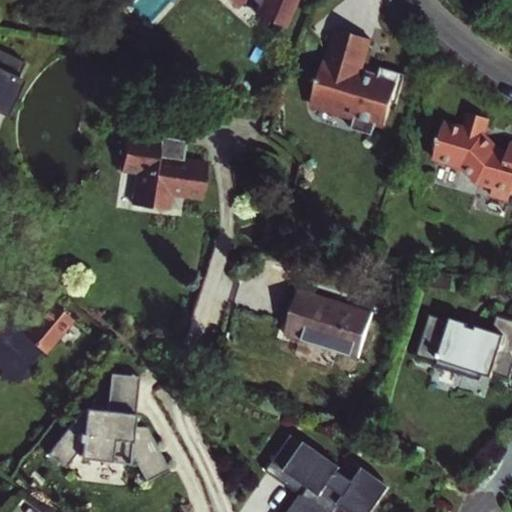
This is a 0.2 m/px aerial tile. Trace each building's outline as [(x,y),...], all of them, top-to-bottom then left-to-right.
[(288,23),(296,0),(229,0),(230,0),(229,0),(260,0),(267,4),(263,15),(288,23)] [(392,100),(399,71),(375,65),(372,77),(357,73),(355,70),(364,38),(329,29),(308,96),(329,102),(337,113),(350,116),(347,127),(369,133),(372,122),(380,124),(387,99),(392,100)] [(0,102),(5,105),(26,60),(0,47),(0,102)] [(511,181),(511,135),(507,134),(505,142),(496,140),(481,126),(486,108),(465,102),(460,120),(440,115),(431,152),(460,160),(477,177),(490,181),(488,187),(507,192),(510,181),(511,181)] [(147,175),(177,188),(191,156),(145,136),(151,122),(120,109),(107,140),(122,146),(109,175),(141,189),(147,175)] [(0,364),(4,368),(1,371),(9,377),(18,378),(27,374),(33,368),(30,365),(43,349),(46,351),(74,318),(51,298),(30,323),(23,317),(16,326),(14,326),(0,314),(0,364)] [(282,309),(265,353),(338,381),(355,337),(282,309)] [(511,322),(507,338),(449,321),(437,363),(497,381),(499,374),(511,377),(511,322)] [(139,376),(111,373),(106,411),(135,413),(139,376)] [(64,467),(78,455),(83,455),(82,460),(131,465),(132,461),(136,461),(146,481),(169,469),(147,427),(134,426),(135,413),(96,410),(96,412),(91,412),(49,451),(64,467)] [(346,462),(311,440),(291,470),(325,491),(330,484),(344,493),(337,505),(344,509),(347,511),(378,511),(395,486),(365,467),(354,484),(338,474),(346,462)] [(309,485),(290,511),(341,511),(344,509),(337,505),(309,485)]
